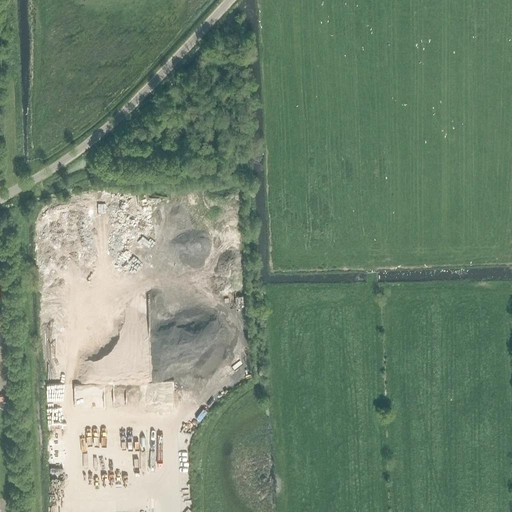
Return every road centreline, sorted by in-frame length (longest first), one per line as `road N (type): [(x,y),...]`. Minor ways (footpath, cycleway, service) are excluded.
road 1 (unclassified): [(0,198),(128,111),(235,0)]
road 2 (unknown): [(151,270),(102,278),(84,304),(64,403),(73,443)]
road 3 (unknown): [(159,504),(171,434),(157,422),(107,428),(73,443)]
road 4 (unknown): [(73,443),(87,492),(159,504)]
